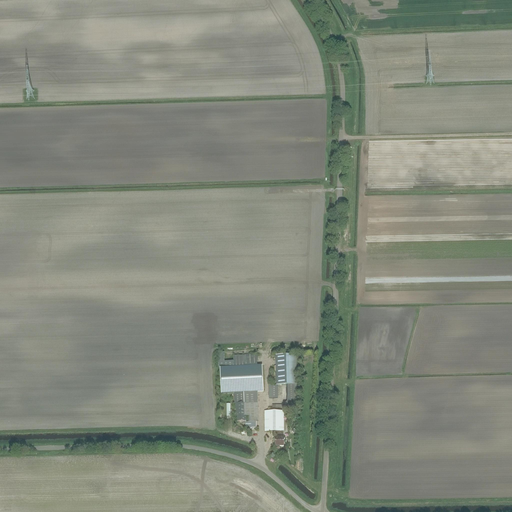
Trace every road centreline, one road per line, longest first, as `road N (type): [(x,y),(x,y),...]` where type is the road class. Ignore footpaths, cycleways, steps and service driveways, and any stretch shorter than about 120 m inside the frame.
road 1 (unclassified): [(322,511),(342,91),(332,40),(309,0)]
road 2 (unclassified): [(316,511),(259,467),(200,449),(0,449)]
road 3 (track): [(341,138),(511,134)]
